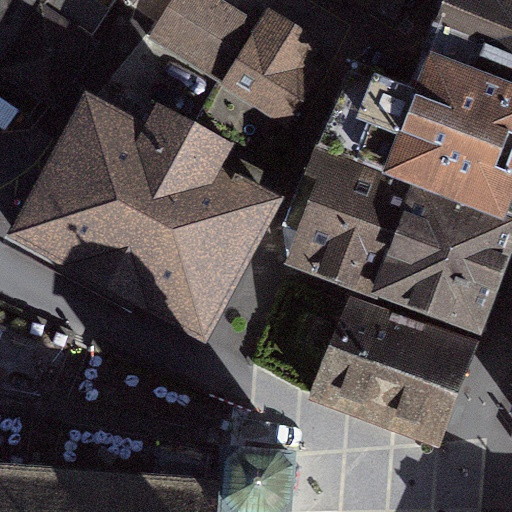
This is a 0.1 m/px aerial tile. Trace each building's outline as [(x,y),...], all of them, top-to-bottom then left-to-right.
[(93,36),(109,11),(92,0),(0,0),(0,68),(52,103),(90,45),(73,33),(78,26),(93,36)] [(111,0),(122,9),(129,0),(111,0)] [(250,24),(217,0),(179,0),(148,42),(206,85),(250,24)] [(511,0),(449,0),(425,60),(511,96),(511,0)] [(272,37),(234,86),(281,123),(319,73),(272,37)] [(316,146),(324,150),(511,220),(511,96),(425,60),(410,85),(353,63),(316,146)] [(92,107),(20,236),(203,335),(272,206),(268,204),(280,182),(155,114),(143,136),(92,107)] [(503,266),(511,241),(511,220),(324,150),(314,174),(305,171),(284,227),(307,236),(296,263),(479,333),(503,266)] [(351,305),(313,394),(372,419),(438,442),(473,347),(351,305)] [(223,452),(220,487),(0,470),(0,511),(289,511),(293,457),(223,452)]
